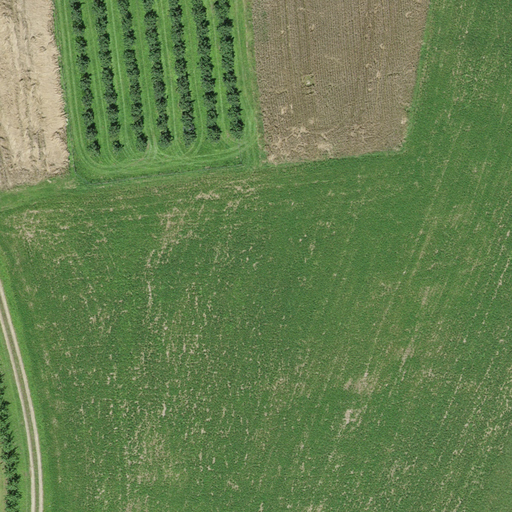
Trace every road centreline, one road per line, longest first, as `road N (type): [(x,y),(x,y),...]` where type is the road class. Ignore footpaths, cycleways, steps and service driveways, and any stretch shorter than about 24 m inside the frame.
road 1 (track): [(234,0),(253,149),(239,165),(0,200)]
road 2 (track): [(33,511),(29,434),(0,315)]
